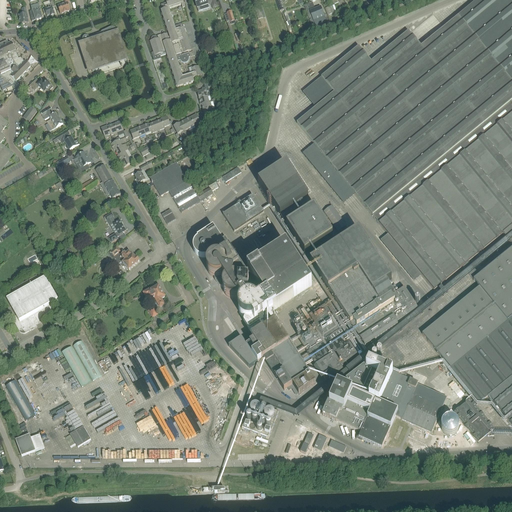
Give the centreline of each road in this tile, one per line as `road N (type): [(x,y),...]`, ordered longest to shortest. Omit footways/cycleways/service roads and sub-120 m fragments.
road 1 (track): [(0,489),(67,472),(388,482),(511,468)]
road 2 (unclassified): [(0,359),(95,306),(157,256),(158,244),(118,177)]
road 3 (residential): [(29,165),(11,146),(11,101),(49,61)]
